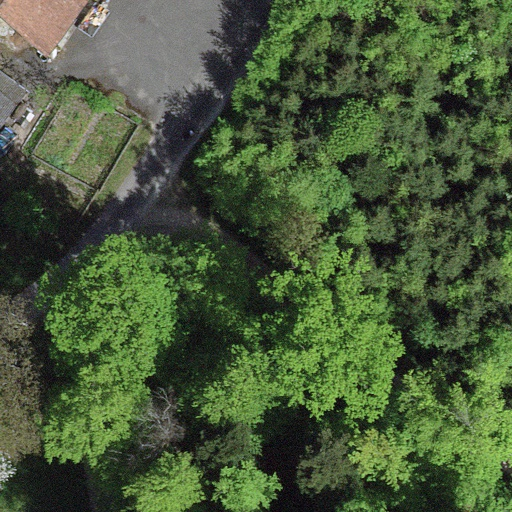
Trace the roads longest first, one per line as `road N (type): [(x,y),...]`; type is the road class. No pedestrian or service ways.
road 1 (track): [(153,195),(463,435),(511,450)]
road 2 (residential): [(95,265),(292,0)]
road 3 (track): [(115,511),(95,265)]
road 4 (unclassified): [(0,339),(95,265)]
